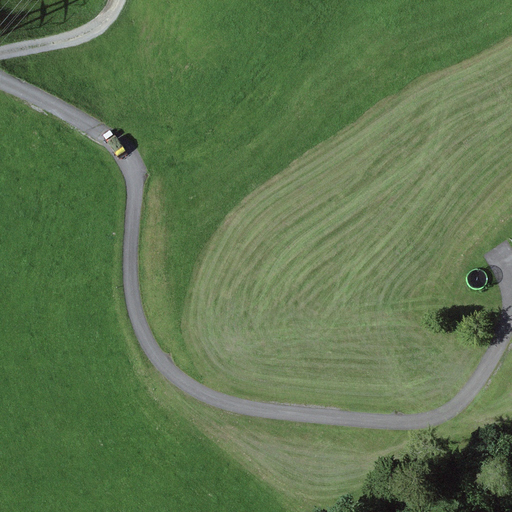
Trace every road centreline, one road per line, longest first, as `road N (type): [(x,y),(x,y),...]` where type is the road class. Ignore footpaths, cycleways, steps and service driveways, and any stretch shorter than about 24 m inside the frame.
road 1 (track): [(0,78),(121,142),(137,178),(136,305),(161,361),(219,400),(376,426),(444,417)]
road 2 (track): [(0,57),(109,30),(113,0)]
